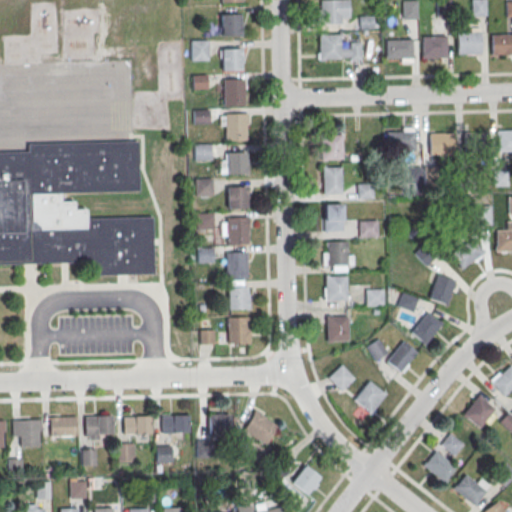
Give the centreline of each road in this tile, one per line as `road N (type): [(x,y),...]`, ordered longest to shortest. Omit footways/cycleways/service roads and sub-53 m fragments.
road 1 (residential): [(279,0),(291,369),(323,427),(422,511)]
road 2 (residential): [(293,375),(0,382)]
road 3 (residential): [(511,319),(448,371),(336,511)]
road 4 (residential): [(511,91),(282,98)]
